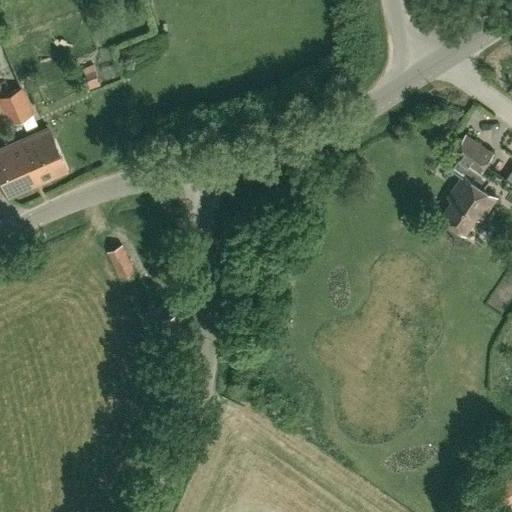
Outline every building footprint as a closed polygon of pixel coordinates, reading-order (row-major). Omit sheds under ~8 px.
[(0,94),(0,116),(3,115),(6,123),(32,113),(22,85),(0,94)] [(0,181),(7,196),(66,170),(47,127),(0,148),(0,181)] [(451,167),(462,175),(453,188),(457,191),(442,214),(465,230),(476,213),(481,216),(496,194),(477,182),(484,172),(480,169),(492,152),(465,133),(453,152),(459,156),(451,167)] [(120,276),(135,268),(123,243),(108,250),(120,276)] [(170,347),(190,338),(178,312),(158,322),(170,347)]
